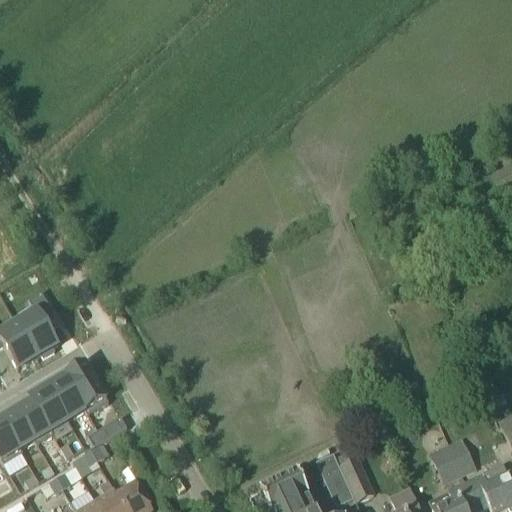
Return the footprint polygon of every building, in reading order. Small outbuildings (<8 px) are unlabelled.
[(35,317),(16,328),(36,363),(41,360),(42,363),(54,356),(52,353),(56,351),(57,351),(43,327),(54,320),(40,298),(28,305),(35,317)] [(0,352),(3,351),(17,375),(18,374),(36,363),(16,328),(0,337),(0,352)] [(85,369),(64,381),(64,382),(85,416),(106,404),(105,403),(98,392),(101,391),(94,379),(91,381),(85,370),(85,369)] [(64,382),(47,392),(67,427),(67,426),(85,416),(64,382)] [(30,402),(29,402),(31,406),(50,437),(61,430),(67,427),(47,392),(30,402)] [(31,406),(16,416),(34,446),(50,437),(31,406)] [(407,429),(405,425),(399,414),(378,425),(386,440),(407,429)] [(16,416),(0,425),(19,455),(34,446),(16,416)] [(511,457),(511,419),(497,426),(511,458),(511,457)] [(119,423),(97,437),(103,448),(126,434),(119,423)] [(0,465),(0,467),(2,466),(1,466),(19,455),(0,425),(0,465)] [(97,437),(87,443),(93,454),(97,451),(103,448),(97,437)] [(461,443),(448,449),(463,481),(476,475),(461,443)] [(66,449),(59,453),(65,464),(72,459),(66,449)] [(463,481),(448,449),(427,459),(442,490),(463,481)] [(93,454),(89,456),(96,467),(103,462),(97,451),(93,454)] [(356,465),(352,455),(337,462),(338,464),(335,466),(352,504),(353,503),(355,507),(372,499),(356,465)] [(89,456),(82,460),(89,471),(96,467),(89,456)] [(352,504),(335,466),(332,459),(316,467),(336,511),(352,504)] [(511,511),(511,489),(508,482),(507,482),(501,470),(482,479),(482,480),(465,488),(476,511),(485,511),(488,511),(511,511)] [(49,471),(41,475),(46,484),(54,479),(53,478),(49,471)] [(296,476),(266,492),(258,495),(266,511),(312,511),(307,500),(308,500),(296,476)] [(31,477),(25,481),(31,491),(38,487),(31,477)] [(63,478),(57,482),(63,493),(70,489),(63,478)] [(57,482),(47,488),(54,499),(63,493),(57,482)] [(104,500),(95,506),(98,511),(122,511),(115,499),(116,498),(114,494),(113,495),(108,486),(102,489),(101,495),(104,500)] [(116,498),(115,499),(122,511),(149,511),(142,499),(135,487),(116,498)] [(476,511),(465,488),(447,496),(452,507),(440,511),(476,511)] [(415,511),(412,503),(409,496),(390,504),(393,511),(415,511)]
